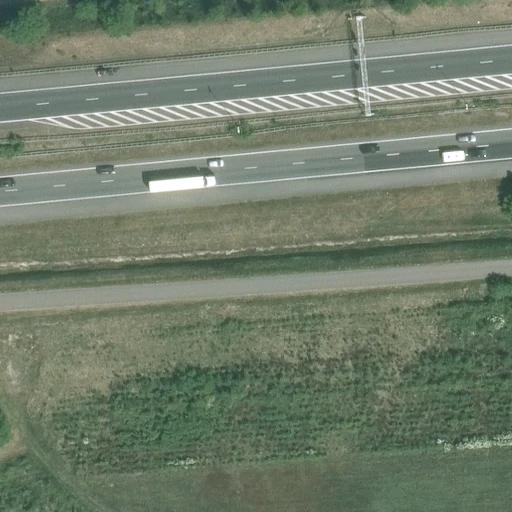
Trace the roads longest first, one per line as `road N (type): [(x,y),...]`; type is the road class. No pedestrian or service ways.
road 1 (motorway): [(511,58),(0,108)]
road 2 (motorway): [(0,191),(511,143)]
road 3 (unclassified): [(0,302),(511,267)]
